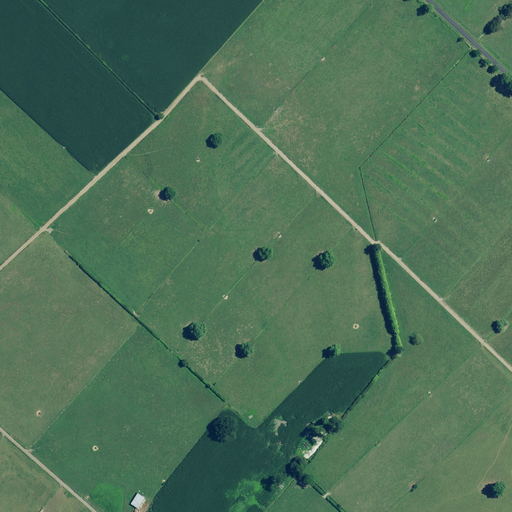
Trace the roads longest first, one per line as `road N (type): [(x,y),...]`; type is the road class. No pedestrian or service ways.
road 1 (track): [(0,268),(199,78),(511,370)]
road 2 (track): [(0,430),(94,511)]
